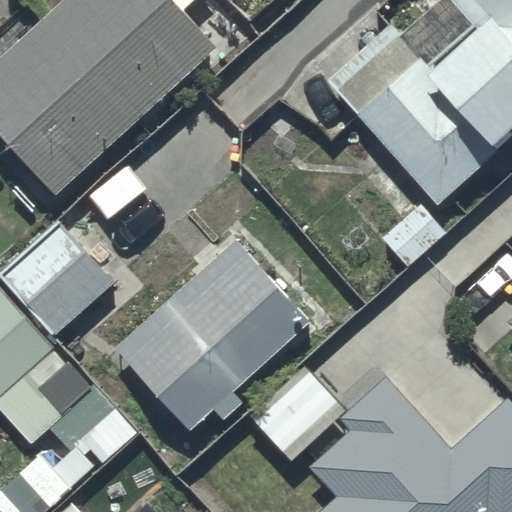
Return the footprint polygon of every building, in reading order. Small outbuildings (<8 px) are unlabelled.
[(72,0),(0,70),(0,135),(65,203),(222,51),(188,15),(203,0),(72,0)] [(396,33),(330,88),(356,119),(332,139),(349,159),(374,138),(439,214),(511,151),(511,0),(451,0),(448,3),(474,33),(429,71),(396,33)] [(423,207),(383,242),(409,271),(449,236),(423,207)] [(58,227),(0,280),(0,281),(56,343),(96,306),(115,327),(134,309),(58,227)] [(116,351),(194,439),(218,418),(225,427),(246,409),(237,398),(315,330),(239,243),(116,351)] [(0,290),(0,413),(33,450),(51,433),(72,456),(53,472),(73,495),(98,472),(87,461),(93,455),(105,468),(140,437),(95,387),(92,390),(70,365),(68,367),(0,290)] [(253,420),(294,466),(340,424),(353,437),(312,475),(338,503),(327,511),(511,511),(511,404),(510,402),(454,453),(388,382),(353,415),(309,368),(253,420)] [(76,504),(66,511),(124,511),(106,491),(83,511),(76,504)]
